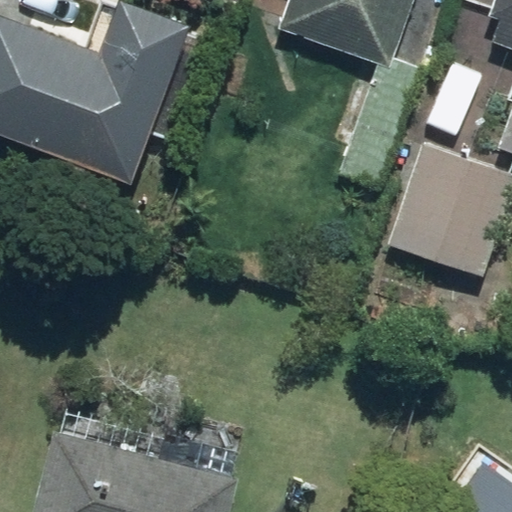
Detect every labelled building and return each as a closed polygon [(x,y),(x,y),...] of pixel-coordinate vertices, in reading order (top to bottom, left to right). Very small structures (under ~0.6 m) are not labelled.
[(283,0),(274,29),(374,64),(337,172),(381,187),(424,64),(392,53),(410,0),(283,0)] [(511,0),(491,0),(478,38),(511,49),(511,0)] [(91,49),(0,15),(0,139),(124,184),(142,132),(178,145),(215,43),(107,4),(91,49)] [(511,179),(511,168),(419,139),(386,243),(482,274),(511,179)] [(226,511),(236,467),(47,426),(27,511),(226,511)] [(511,511),(511,479),(480,457),(442,511),(511,511)]
